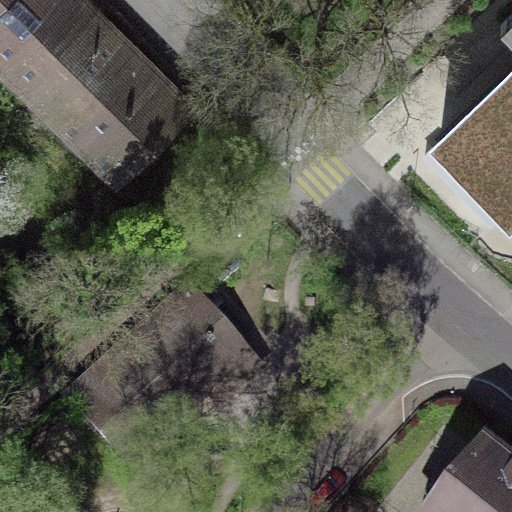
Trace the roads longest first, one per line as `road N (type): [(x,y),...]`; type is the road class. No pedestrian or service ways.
road 1 (residential): [(164,0),(464,319)]
road 2 (residential): [(464,319),(286,511)]
